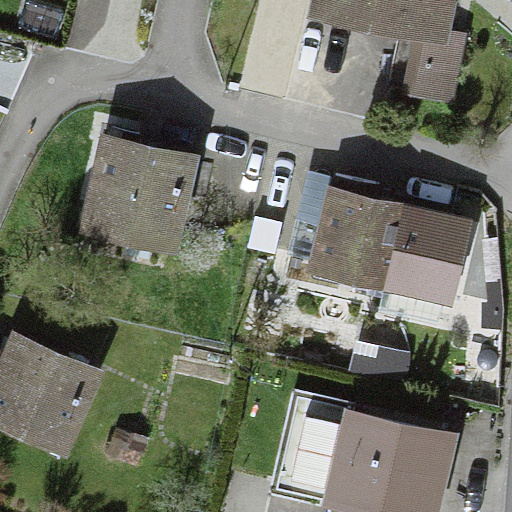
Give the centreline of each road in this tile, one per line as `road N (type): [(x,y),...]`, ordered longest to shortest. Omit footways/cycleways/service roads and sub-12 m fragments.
road 1 (residential): [(161,88),(511,175)]
road 2 (residential): [(0,219),(52,120),(89,102),(130,102),(161,88)]
